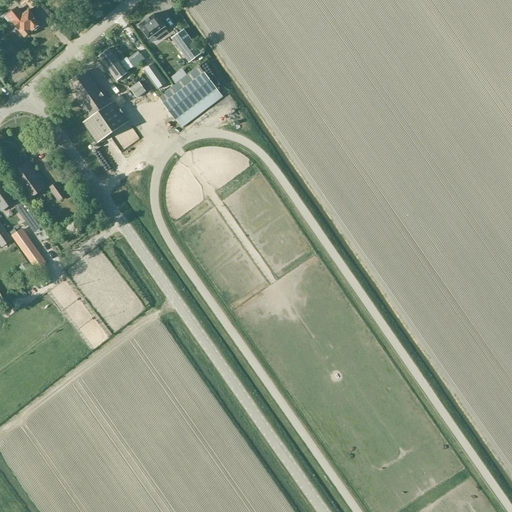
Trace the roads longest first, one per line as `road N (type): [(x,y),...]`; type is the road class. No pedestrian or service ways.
road 1 (tertiary): [(320,511),(29,92)]
road 2 (tertiary): [(29,92),(136,0)]
